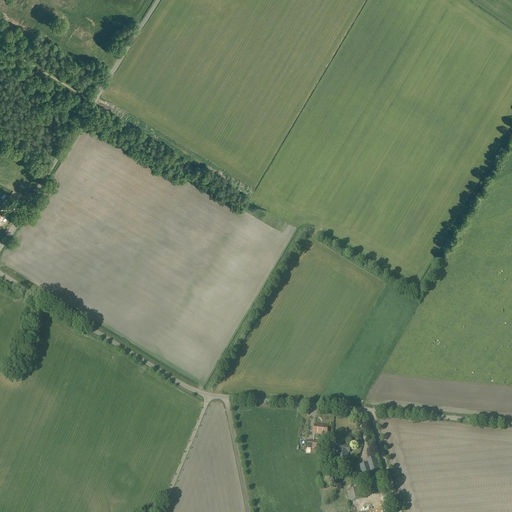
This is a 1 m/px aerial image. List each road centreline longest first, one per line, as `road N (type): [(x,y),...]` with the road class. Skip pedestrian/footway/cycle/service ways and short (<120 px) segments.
road 1 (unclassified): [(0,274),(209,396),(511,424)]
road 2 (track): [(511,134),(416,289),(304,229),(206,395)]
road 3 (unclassified): [(0,248),(158,0)]
